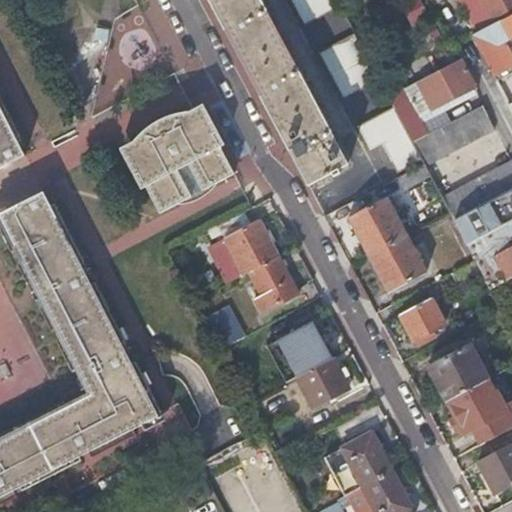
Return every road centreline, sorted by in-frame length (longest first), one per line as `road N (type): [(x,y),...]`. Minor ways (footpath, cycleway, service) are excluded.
road 1 (residential): [(181,0),(460,511)]
road 2 (unclassified): [(232,432),(76,511)]
